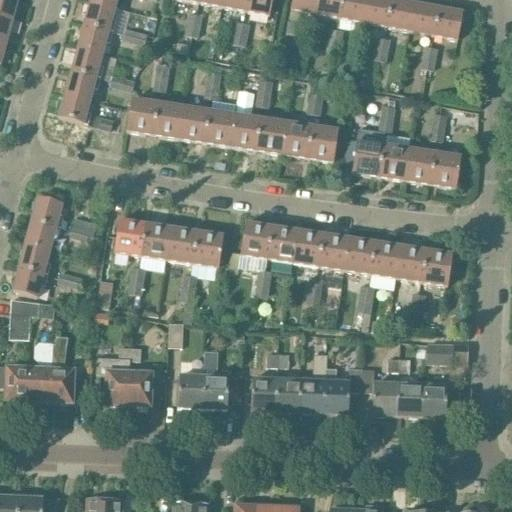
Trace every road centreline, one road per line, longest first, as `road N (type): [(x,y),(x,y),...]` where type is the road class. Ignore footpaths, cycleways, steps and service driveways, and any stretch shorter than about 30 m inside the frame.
road 1 (residential): [(483,469),(0,452)]
road 2 (residential): [(492,227),(352,217),(18,161)]
road 3 (residential): [(483,469),(492,227)]
road 4 (residential): [(492,227),(500,2)]
road 5 (residential): [(18,161),(60,0)]
